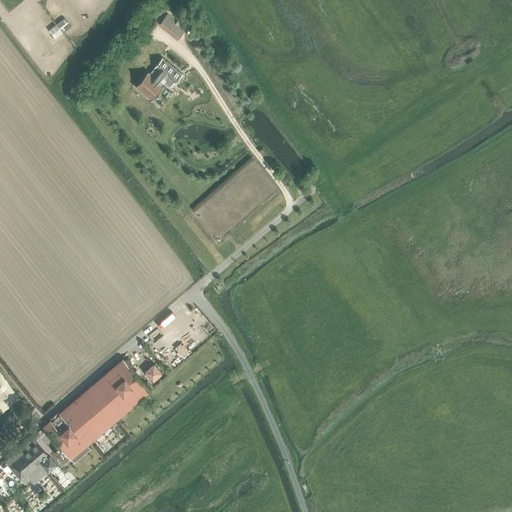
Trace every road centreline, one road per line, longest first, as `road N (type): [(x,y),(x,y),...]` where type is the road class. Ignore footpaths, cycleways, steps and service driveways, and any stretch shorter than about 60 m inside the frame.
road 1 (track): [(315,189),(438,92),(511,50)]
road 2 (track): [(158,30),(195,62),(292,206)]
road 3 (unclassified): [(305,511),(225,329)]
